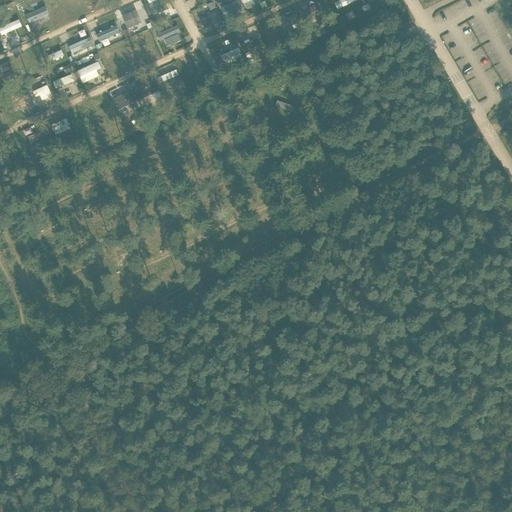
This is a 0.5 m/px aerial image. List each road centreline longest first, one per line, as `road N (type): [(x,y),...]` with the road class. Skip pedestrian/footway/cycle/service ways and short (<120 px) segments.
road 1 (track): [(63,368),(295,231),(471,135),(511,121)]
road 2 (unclassified): [(511,173),(410,0)]
road 3 (track): [(134,511),(63,368)]
road 4 (unknown): [(224,92),(295,231)]
road 5 (unknown): [(129,0),(0,53)]
